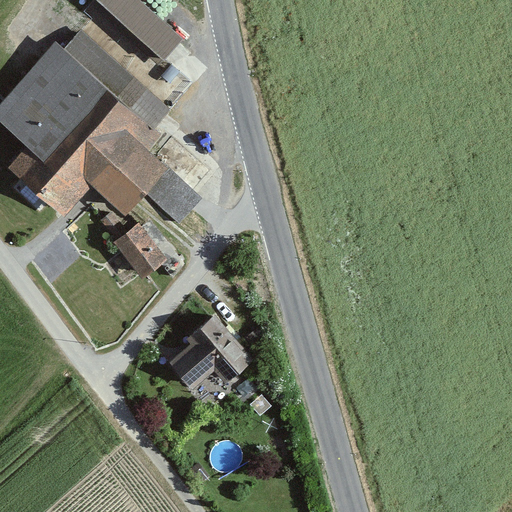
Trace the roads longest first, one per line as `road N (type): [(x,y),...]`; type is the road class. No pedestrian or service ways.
road 1 (tertiary): [(221,0),(360,511)]
road 2 (residential): [(0,269),(194,511)]
road 3 (unknown): [(161,471),(292,268)]
